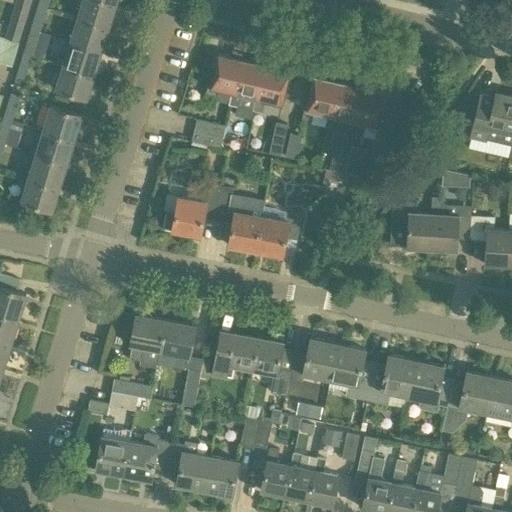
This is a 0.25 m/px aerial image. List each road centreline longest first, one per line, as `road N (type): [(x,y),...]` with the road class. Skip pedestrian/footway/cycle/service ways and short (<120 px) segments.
road 1 (residential): [(511,342),(91,258)]
road 2 (residential): [(91,258),(170,0)]
road 3 (residential): [(18,495),(91,258)]
road 4 (residential): [(511,45),(311,0)]
